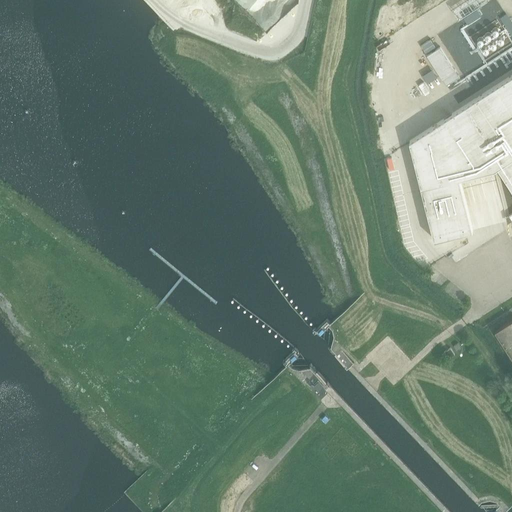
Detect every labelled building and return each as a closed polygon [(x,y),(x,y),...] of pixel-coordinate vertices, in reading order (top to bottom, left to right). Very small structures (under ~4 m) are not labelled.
[(440,47),(427,56),(442,79),(455,70),(440,47)] [(455,70),(442,79),(446,85),(459,77),(455,70)] [(511,74),(410,141),(435,240),(473,230),(460,178),(495,169),(498,167),(511,188),(511,74)] [(424,82),(419,85),(425,95),(430,92),(424,82)] [(511,319),(496,331),(511,355),(511,319)] [(347,369),(348,369),(354,363),(341,348),(335,354),(346,365),(344,367),(347,369)] [(448,359),(454,355),(450,348),(444,352),(448,359)] [(326,389),(330,386),(322,378),(313,386),(311,387),(321,397),(327,390),(326,389)]
